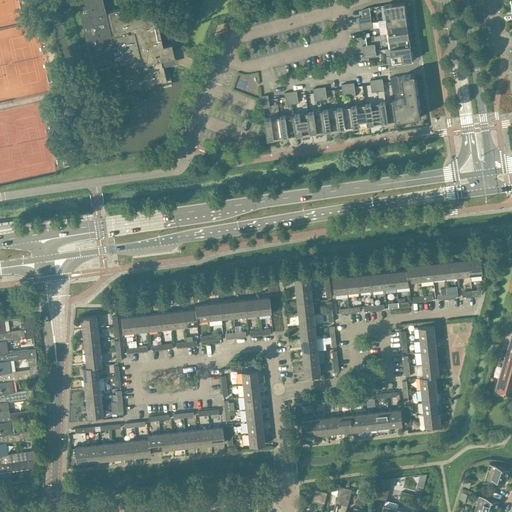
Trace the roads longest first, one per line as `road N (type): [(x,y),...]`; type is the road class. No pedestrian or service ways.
road 1 (tertiary): [(474,171),(43,235)]
road 2 (tertiary): [(90,252),(485,192)]
road 3 (unclassified): [(0,196),(177,169),(224,58)]
road 4 (tertiary): [(53,511),(54,296)]
road 5 (tertiary): [(446,0),(474,171)]
road 6 (residential): [(115,510),(286,493)]
road 7 (tertiary): [(490,169),(464,0)]
road 8 (residential): [(340,10),(344,41),(246,67),(224,58)]
road 9 (unclassified): [(224,58),(233,38),(340,10)]
road 10 (residential): [(200,360),(203,393),(142,400),(139,367)]
